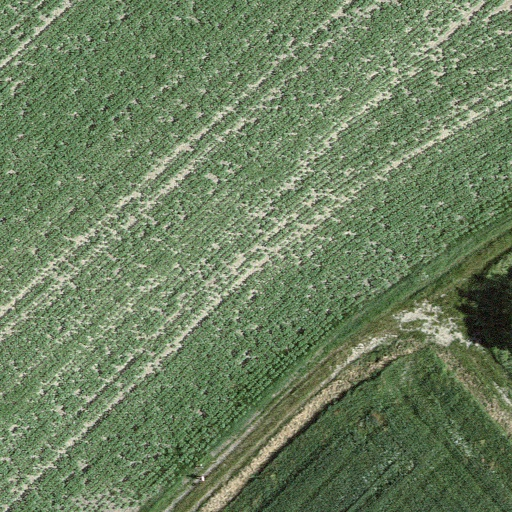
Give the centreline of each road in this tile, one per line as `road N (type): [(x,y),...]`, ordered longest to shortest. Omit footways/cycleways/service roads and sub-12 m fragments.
road 1 (track): [(217,511),(392,333),(511,259)]
road 2 (track): [(409,322),(511,442)]
